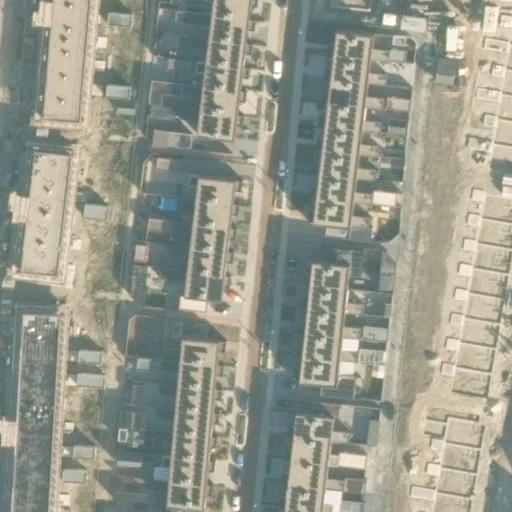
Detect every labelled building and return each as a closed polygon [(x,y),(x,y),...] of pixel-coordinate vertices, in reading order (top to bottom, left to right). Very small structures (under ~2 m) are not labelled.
[(47,8),(46,18),(52,19),(90,22),(99,23),(99,12),(91,11),(91,0),(54,0),(54,9),(47,8)] [(208,0),(214,1),(212,14),(250,18),(251,5),(258,6),(258,0),(208,0)] [(330,0),(330,4),(369,9),(369,0),(330,0)] [(511,0),(499,0),(511,2),(511,18),(511,20),(511,19),(511,0)] [(471,8),(470,18),(496,22),(498,12),(471,8)] [(132,25),(133,13),(108,11),(107,24),(132,25)] [(203,12),(202,23),(211,24),(209,37),(247,42),(249,29),(255,30),(256,20),(256,19),(250,18),(212,14),(203,12)] [(511,15),(501,14),(499,26),(510,27),(508,41),(507,44),(511,44),(511,19),(511,20),(511,18),(511,15)] [(45,32),(44,42),(50,43),(88,46),(106,47),(106,37),(89,35),(90,22),(52,19),(51,32),(45,32)] [(329,42),(327,53),(334,53),(371,58),(389,60),(391,50),(373,48),(374,33),(337,29),(335,43),(329,42)] [(164,32),(162,45),(190,49),(190,46),(191,35),(164,32)] [(191,35),(190,46),(208,48),(206,61),(244,66),(246,53),(252,53),(253,43),(247,42),(209,37),(191,35)] [(394,35),(393,43),(405,44),(406,36),(394,35)] [(485,37),(483,49),(506,52),(504,66),(503,69),(511,70),(511,44),(507,44),(508,41),(485,37)] [(43,56),(42,66),(48,67),(86,70),(104,71),(104,61),(87,59),(88,46),(50,43),(49,56),(43,56)] [(391,50),(389,60),(405,62),(407,50),(391,48),(391,50)] [(326,66),(325,77),(331,77),(369,82),(386,84),(388,74),(370,71),(371,58),(334,53),(332,67),(326,66)] [(169,57),(168,69),(192,72),(193,60),(169,57)] [(440,58),(437,80),(453,82),(456,60),(440,58)] [(197,60),(196,71),(205,72),(203,85),(241,90),(243,76),(249,77),(250,67),(244,66),(206,61),(197,60)] [(493,64),(491,75),(502,77),(500,91),(499,94),(511,96),(511,70),(503,69),(504,66),(493,64)] [(41,80),(40,90),(46,90),(84,94),(102,95),(102,84),(85,83),(86,70),(48,67),(47,80),(41,80)] [(323,90),(322,100),(328,101),(366,106),(383,108),(385,97),(367,95),(369,82),(331,77),(329,91),(323,90)] [(152,79),(149,102),(161,104),(163,92),(182,95),(183,83),(164,80),(152,79)] [(186,83),(184,94),(202,96),(200,109),(238,114),(240,100),(246,101),(247,90),(241,90),(203,85),(186,83)] [(130,98),(131,86),(107,84),(106,96),(130,98)] [(477,87),(475,98),(498,102),(496,116),(495,119),(511,121),(511,96),(499,94),(500,91),(477,87)] [(39,103),(38,114),(44,114),(44,116),(82,119),(84,94),(46,90),(45,104),(39,103)] [(388,96),(386,108),(410,111),(412,99),(388,96)] [(118,100),(118,112),(134,112),(135,100),(118,100)] [(320,114),(319,124),(325,125),(363,130),(381,132),(382,121),(364,119),(366,106),(328,101),(326,115),(320,114)] [(152,105),(151,116),(162,118),(164,106),(152,105)] [(183,107),(181,117),(199,120),(197,134),(235,138),(237,124),(243,125),(245,114),(238,114),(200,109),(183,107)] [(485,114),(483,125),(494,127),(492,141),(491,144),(511,146),(511,121),(495,119),(496,116),(485,114)] [(390,118),(389,130),(405,132),(406,120),(390,118)] [(317,138),(316,148),(322,149),(360,153),(378,155),(379,145),(361,143),(363,130),(325,125),(323,138),(317,138)] [(169,130),(167,144),(191,147),(193,133),(169,130)] [(441,158),(442,134),(429,134),(428,158),(441,158)] [(469,137),(467,148),(490,152),(487,169),(511,173),(511,146),(491,144),(492,141),(469,137)] [(28,161),(27,171),(33,172),(70,176),(79,177),(80,167),(72,166),(73,151),(36,147),(34,161),(28,161)] [(314,161),(313,172),(319,173),(357,177),(375,179),(376,169),(358,167),(360,153),(322,149),(321,160),(321,162),(314,161)] [(158,156),(156,168),(180,171),(182,159),(158,156)] [(133,178),(135,158),(124,157),(122,177),(133,178)] [(25,185),(24,195),(30,196),(67,200),(86,202),(86,191),(69,189),(70,176),(33,172),(31,185),(25,185)] [(190,173),(189,184),(198,185),(196,198),(234,203),(236,189),(242,190),(243,180),(237,179),(237,178),(199,173),(199,175),(190,173)] [(312,185),(310,196),(316,197),(354,201),(372,203),(373,193),(355,190),(357,177),(319,173),(318,186),(312,185)] [(108,204),(123,206),(126,184),(111,182),(108,204)] [(473,188),(471,199),(482,202),(480,215),(479,219),(511,224),(511,197),(485,193),(485,191),(473,188)] [(373,193),(372,203),(396,206),(397,192),(374,189),(373,193)] [(22,208),(21,219),(27,219),(65,224),(74,225),(75,214),(66,213),(67,200),(30,196),(29,209),(22,208)] [(162,196),(161,208),(176,210),(178,197),(162,196)] [(178,196),(177,207),(195,209),(193,222),(231,227),(233,213),(239,214),(240,203),(234,203),(196,198),(178,196)] [(308,209),(307,220),(313,220),(313,221),(327,223),(351,226),(351,225),(369,227),(370,216),(353,214),(354,201),(316,197),(315,210),(308,209)] [(109,205),(85,202),(83,217),(107,220),(109,205)] [(468,213),(467,224),(478,226),(476,240),(475,244),(511,249),(511,224),(479,219),(480,215),(468,213)] [(149,216),(147,228),(171,231),(173,219),(149,216)] [(19,232),(18,242),(24,243),(62,248),(80,249),(81,239),(63,237),(65,224),(27,219),(26,233),(19,232)] [(175,220),(174,231),(192,233),(190,246),(228,250),(230,237),(236,238),(237,227),(231,227),(193,222),(175,220)] [(327,223),(326,235),(350,238),(351,226),(327,223)] [(83,231),(81,248),(108,251),(110,235),(83,231)] [(464,238),(462,249),(474,251),(472,265),(471,268),(510,275),(511,262),(511,249),(475,244),(476,240),(464,238)] [(17,256),(16,266),(21,267),(21,268),(28,268),(27,281),(25,281),(25,282),(72,288),(74,263),(60,261),(62,248),(24,243),(23,257),(17,256)] [(136,243),(134,258),(146,260),(148,244),(136,243)] [(173,244),(171,254),(189,257),(188,270),(226,274),(227,261),(233,262),(234,251),(228,250),(190,246),(173,244)] [(305,273),(304,283),(310,284),(348,288),(349,274),(361,275),(364,249),(330,246),(329,261),(313,259),(311,273),(305,273)] [(134,263),(132,275),(144,276),(145,264),(134,263)] [(460,263),(458,274),(470,276),(467,289),(467,293),(506,300),(510,275),(471,268),(472,265),(460,263)] [(161,267),(160,277),(186,281),(185,295),(209,297),(222,299),(224,285),(230,286),(232,275),(226,274),(188,270),(161,267)] [(381,274),(380,288),(394,289),(395,275),(381,274)] [(302,296),(301,307),(308,308),(345,312),(363,314),(364,303),(347,301),(348,288),(310,284),(309,297),(302,296)] [(455,288),(454,299),(465,301),(463,314),(462,318),(501,325),(506,300),(467,293),(467,289),(455,288)] [(180,294),(179,308),(207,311),(209,297),(185,295),(180,294)] [(380,303),(378,314),(390,315),(391,304),(380,303)] [(300,320),(299,331),(305,332),(343,336),(361,338),(362,327),(344,325),(345,312),(308,308),(306,321),(300,320)] [(17,324),(16,334),(22,334),(60,336),(78,337),(79,327),(61,325),(61,311),(24,309),(23,324),(17,324)] [(451,312),(449,324),(461,325),(459,339),(458,343),(497,350),(501,325),(462,318),(463,314),(451,312)] [(106,335),(106,319),(80,319),(80,335),(106,335)] [(365,326),(363,338),(387,340),(388,328),(365,326)] [(297,345),(296,355),(303,355),(340,359),(358,361),(359,351),(341,349),(343,336),(305,332),(304,345),(297,344),(297,345)] [(15,347),(15,358),(21,358),(59,360),(77,361),(77,351),(60,349),(60,336),(22,334),(22,347),(15,347)] [(183,335),(180,360),(218,364),(219,350),(226,351),(227,340),(221,340),(221,339),(183,335)] [(447,337),(445,349),(457,350),(454,364),(454,368),(493,374),(497,350),(458,343),(459,339),(447,337)] [(360,347),(359,362),(383,364),(384,350),(360,347)] [(102,363),(103,350),(78,349),(78,361),(102,363)] [(295,368),(294,379),(300,379),(300,380),(322,383),(338,384),(338,383),(356,385),(357,375),(339,373),(340,359),(303,355),(301,369),(295,368)] [(138,357),(137,368),(161,371),(162,359),(138,357)] [(14,371),(14,382),(20,382),(57,384),(75,385),(76,374),(58,373),(59,360),(21,358),(21,371),(14,371)] [(162,358),(161,369),(179,371),(178,384),(216,387),(217,374),(223,375),(224,364),(218,364),(180,360),(162,358)] [(443,362),(441,373),(452,375),(449,393),(488,400),(493,374),(454,368),(454,364),(443,362)] [(77,372),(76,385),(105,387),(106,374),(77,372)] [(12,395),(12,406),(18,406),(56,408),(65,408),(66,398),(57,397),(57,384),(20,382),(19,395),(12,395)] [(160,382),(159,393),(177,395),(176,408),(214,411),(215,398),(221,399),(222,388),(216,387),(178,384),(160,382)] [(322,383),(321,394),(354,397),(356,385),(338,383),(338,384),(322,383)] [(134,384),(133,398),(144,398),(145,385),(134,384)] [(427,404),(424,420),(446,424),(443,439),(443,443),(482,450),(486,424),(480,423),(481,414),(427,404)] [(11,419),(11,430),(17,430),(55,432),(73,433),(73,422),(56,421),(56,408),(18,406),(18,419),(11,419)] [(158,406),(157,417),(175,419),(174,432),(212,435),(213,422),(219,423),(220,412),(214,411),(176,408),(158,406)] [(120,408),(119,426),(131,427),(132,409),(120,408)] [(289,424),(288,435),(294,436),(332,440),(350,442),(351,431),(333,429),(335,416),(335,415),(312,413),(297,411),(295,425),(289,424)] [(119,427),(118,439),(126,439),(127,427),(119,427)] [(10,443),(10,453),(16,454),(53,456),(71,456),(72,446),(54,445),(55,432),(17,430),(16,443),(10,443)] [(174,432),(172,456),(210,459),(211,446),(217,447),(218,436),(212,435),(174,432)] [(376,444),(378,434),(369,433),(367,443),(376,444)] [(286,448),(285,459),(291,460),(329,464),(338,465),(339,454),(330,453),(332,440),(294,436),(292,449),(286,448)] [(432,437),(430,449),(441,451),(439,464),(439,468),(478,474),(482,450),(443,443),(443,439),(432,437)] [(73,444),(72,457),(95,458),(96,445),(73,444)] [(142,453),(118,451),(118,463),(141,465),(142,453)] [(339,454),(338,465),(366,468),(367,454),(339,451),(339,454)] [(9,467),(8,477),(14,478),(52,480),(61,480),(62,470),(53,469),(53,456),(16,454),(15,467),(9,467)] [(163,455),(162,466),(170,467),(169,480),(208,483),(209,470),(215,470),(216,460),(210,459),(172,456),(163,455)] [(283,472),(282,483),(289,483),(327,488),(344,490),(345,479),(328,477),(329,464),(291,460),(289,473),(283,472)] [(428,462),(426,474),(437,476),(435,489),(434,492),(473,499),(478,474),(439,468),(439,464),(428,462)] [(62,480),(86,482),(86,469),(63,468),(62,480)] [(345,479),(344,490),(365,492),(367,478),(346,476),(345,479)] [(7,491),(7,501),(13,502),(50,504),(69,505),(69,494),(51,493),(52,480),(14,478),(14,491),(7,491)] [(151,478),(150,488),(168,490),(167,505),(205,508),(206,494),(213,494),(213,484),(208,483),(169,480),(151,478)] [(281,496),(279,506),(286,507),(324,511),(327,511),(332,511),(334,502),(325,501),(327,488),(289,483),(287,497),(281,496)] [(412,485),(410,497),(433,500),(430,511),(471,511),(473,499),(434,492),(435,489),(412,485)] [(114,490),(114,497),(121,507),(147,509),(148,492),(127,491),(115,490),(114,490)] [(341,499),(339,511),(363,511),(365,502),(341,499)] [(50,511),(50,504),(13,502),(12,511),(50,511)]
